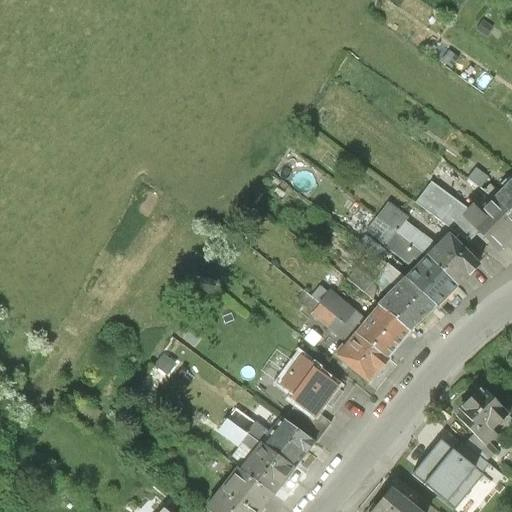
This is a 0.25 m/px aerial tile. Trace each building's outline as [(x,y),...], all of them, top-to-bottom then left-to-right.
[(511,180),(508,184),(505,181),(500,185),(504,189),(493,200),(511,217),(511,180)] [(468,210),(430,182),(414,203),(468,243),(479,232),(463,216),(468,210)] [(511,217),(493,200),(480,213),(472,207),(468,210),(463,216),(479,232),(498,250),(511,235),(511,217)] [(431,243),(403,222),(399,228),(385,217),(381,222),(395,233),(396,232),(397,233),(428,257),(434,251),(431,243)] [(456,285),(428,257),(397,233),(386,247),(408,263),(413,257),(422,264),(407,281),(435,306),(456,285)] [(477,265),(449,236),(434,251),(428,257),(456,285),(467,274),(467,275),(477,265)] [(407,281),(401,275),(393,283),(398,287),(379,306),(378,307),(409,332),(435,306),(407,281)] [(371,301),(349,284),(340,295),(329,286),(309,311),(342,338),(371,301)] [(409,332),(378,307),(379,306),(375,303),(367,313),(370,316),(356,334),(387,359),(409,332)] [(387,359),(356,334),(347,345),(344,343),(334,355),(343,363),(341,365),(346,369),(348,366),(368,382),(387,359)] [(316,368),(302,357),(281,386),(293,395),(290,400),(296,404),(311,415),(314,412),(316,414),(317,414),(324,403),(331,408),(342,393),(336,388),(337,386),(315,370),(316,368)] [(507,415),(482,388),(459,409),(461,412),(457,417),(474,435),(484,446),(487,443),(495,435),(491,431),(507,415)] [(314,412),(311,415),(296,404),(284,420),(314,442),(316,444),(331,424),(317,414),(316,414),(314,412)] [(269,434),(235,409),(232,414),(222,406),(217,413),(221,416),(227,420),(261,444),(269,434)] [(261,444),(227,420),(221,416),(216,422),(222,427),(220,430),(240,444),(242,442),(255,452),(261,444)] [(284,420),(282,418),(269,434),(261,444),(294,468),(305,453),(306,453),(314,443),(314,442),(284,420)] [(484,446),(474,435),(464,444),(486,463),(496,453),(487,443),(484,446)] [(453,451),(440,440),(411,475),(453,510),(482,476),(481,474),(453,451)] [(486,463),(464,444),(461,442),(453,451),(481,474),(489,465),(486,463)] [(294,468),(261,444),(255,452),(240,471),(272,495),(273,495),(294,468)] [(240,471),(237,469),(206,509),(210,511),(258,511),(272,495),(240,471)] [(417,511),(390,490),(378,505),(375,503),(367,511),(417,511)]
